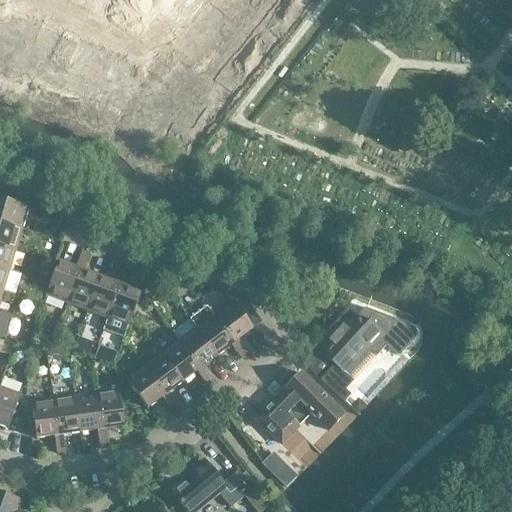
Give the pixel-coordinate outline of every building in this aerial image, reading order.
[(243,0),(247,3),(248,4),(240,15),(253,23),(270,0),(243,0)] [(210,8),(195,27),(229,54),(253,23),(240,15),(232,25),(210,8)] [(0,47),(0,64),(19,71),(33,30),(10,22),(4,40),(4,41),(2,47),(1,47),(1,48),(0,47)] [(195,27),(181,46),(196,58),(197,59),(202,63),(203,63),(195,74),(207,83),(229,54),(195,27)] [(33,30),(19,71),(54,83),(59,69),(46,64),(47,64),(47,63),(49,57),(49,56),(56,38),(33,30)] [(59,69),(54,83),(90,96),(104,54),(81,46),(74,65),(74,66),(72,72),(72,73),(59,69)] [(104,54),(90,96),(125,107),(125,108),(130,93),(117,89),(117,88),(118,88),(117,88),(119,82),(120,82),(120,81),(126,62),(104,54)] [(125,107),(115,133),(129,138),(134,123),(163,133),(171,112),(188,125),(207,101),(220,111),(229,100),(207,83),(195,74),(185,66),(184,68),(185,69),(177,78),(161,66),(154,68),(153,68),(147,87),(135,83),(136,83),(134,82),(130,93),(125,108),(125,107)] [(0,223),(21,230),(28,207),(0,198),(0,223)] [(0,246),(15,251),(21,230),(0,223),(0,246)] [(0,268),(9,271),(15,251),(0,246),(0,268)] [(82,253),(79,261),(87,264),(90,256),(82,253)] [(67,304),(88,311),(100,278),(84,272),(87,264),(79,261),(76,269),(80,270),(67,304)] [(45,295),(67,304),(80,270),(76,269),(58,262),(45,295)] [(0,291),(3,292),(11,295),(17,273),(9,271),(0,268),(0,291)] [(119,276),(127,279),(130,271),(122,268),(119,276)] [(104,330),(124,337),(132,316),(141,293),(124,287),(127,279),(119,276),(116,284),(120,285),(108,319),(104,330)] [(88,311),(108,319),(120,285),(116,284),(100,278),(88,311)] [(174,288),(169,291),(172,296),(177,292),(174,288)] [(238,341),(252,330),(240,314),(230,301),(213,315),(234,343),(238,341)] [(206,306),(189,319),(217,357),(231,346),(236,353),(243,348),(238,341),(234,343),(213,315),(206,306)] [(250,307),(240,314),(252,330),(257,326),(262,323),(250,307)] [(401,355),(414,341),(415,340),(416,338),(416,337),(416,336),(416,334),(415,333),(414,331),(413,330),(412,329),(411,328),(366,311),(364,311),(356,320),(348,312),(314,349),(333,367),(326,375),(319,382),(343,404),(350,398),(345,393),(353,384),(348,380),(372,354),(376,357),(386,346),(399,358),(401,355)] [(0,335),(5,337),(11,317),(0,313),(0,335)] [(172,332),(178,341),(200,370),(203,367),(217,357),(189,319),(172,332)] [(0,340),(0,352),(10,355),(13,344),(0,340)] [(91,345),(77,341),(74,352),(88,356),(91,345)] [(178,341),(161,354),(183,383),(197,372),(202,379),(209,374),(203,367),(200,370),(178,341)] [(249,355),(243,348),(236,353),(242,360),(249,355)] [(326,375),(333,367),(314,349),(301,364),(319,382),(326,375)] [(161,354),(144,367),(165,396),(169,393),(183,383),(161,354)] [(91,362),(92,370),(93,370),(95,370),(99,366),(100,363),(92,361),(91,362)] [(162,399),(167,406),(174,400),(169,393),(165,396),(144,367),(126,381),(148,409),(162,399)] [(209,374),(202,379),(207,386),(214,381),(209,374)] [(345,415),(301,374),(283,393),(271,405),(268,409),(260,417),(256,421),(282,445),(296,429),(293,426),(297,421),(289,413),(299,402),(308,410),(330,431),(345,415)] [(0,426),(7,429),(20,395),(0,387),(0,426)] [(119,392),(97,395),(102,431),(106,430),(123,428),(119,392)] [(97,395),(75,398),(80,434),(97,431),(99,440),(107,439),(106,430),(102,431),(97,395)] [(75,398),(54,401),(58,437),(63,436),(80,434),(75,398)] [(174,400),(167,406),(172,413),(179,407),(174,400)] [(351,408),(358,415),(365,407),(357,400),(351,408)] [(54,437),(55,445),(64,445),(63,436),(58,437),(54,401),(31,404),(36,439),(54,437)] [(289,413),(297,421),(308,410),(299,402),(289,413)] [(107,439),(99,440),(100,449),(108,448),(107,439)] [(64,445),(55,445),(57,454),(65,453),(64,445)] [(171,493),(186,511),(218,511),(227,504),(232,510),(246,498),(250,494),(237,478),(235,477),(230,481),(225,486),(205,463),(191,476),(171,493)] [(263,491),(261,492),(244,472),(237,478),(250,494),(246,498),(258,511),(271,501),(263,491)] [(0,511),(16,511),(18,508),(20,502),(12,499),(0,495),(0,511)] [(134,511),(146,511),(153,506),(148,500),(134,511)]
